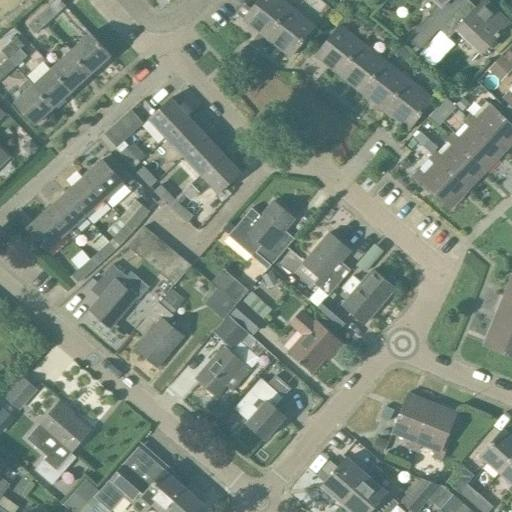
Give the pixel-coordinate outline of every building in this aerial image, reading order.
[(237,14),(244,19),(243,20),(267,38),(292,7),(283,0),(258,0),(252,9),(245,3),(237,14)] [(438,29),(460,7),(452,0),(434,0),(439,5),(408,38),(420,49),(438,29)] [(460,6),(460,7),(438,29),(448,39),(457,30),(482,53),(510,23),(485,0),(483,0),(469,15),(460,6)] [(50,5),(39,15),(47,24),(58,14),(56,11),(59,8),(54,3),(51,6),(50,5)] [(292,7),(267,38),(291,57),(315,25),(292,7)] [(47,24),(39,15),(28,25),(36,33),(47,24)] [(315,56),(338,74),(363,43),(340,25),(315,56)] [(91,33),(71,51),(92,73),(111,55),(91,33)] [(1,50),(8,58),(9,58),(16,66),(27,56),(21,49),(24,46),(16,36),(1,50)] [(363,43),(338,74),(362,93),(387,61),(363,43)] [(501,81),(511,69),(511,43),(488,69),(501,81)] [(71,51),(52,68),(73,90),(92,73),(71,51)] [(0,65),(0,80),(16,66),(9,58),(8,58),(0,65)] [(387,61),(362,93),(385,111),(410,80),(387,61)] [(52,68),(34,85),(33,85),(54,108),(73,90),(52,68)] [(19,87),(25,93),(14,103),(34,125),(54,108),(33,85),(34,85),(28,79),(19,87)] [(410,80),(385,111),(409,130),(433,98),(410,80)] [(511,93),(509,91),(503,97),(511,106),(511,93)] [(148,118),(166,137),(188,117),(170,98),(148,118)] [(456,106),(448,98),(431,115),(440,123),(456,106)] [(470,115),(467,118),(503,152),(511,142),(511,124),(493,107),(478,122),(470,115)] [(103,136),(115,149),(125,140),(143,123),(131,110),(103,136)] [(188,117),(166,137),(184,156),(206,135),(188,117)] [(453,133),(450,136),(486,170),(503,152),(467,118),(464,121),(465,123),(455,134),(453,133)] [(415,138),(433,154),(468,188),(486,170),(450,136),(446,140),(448,141),(437,153),(436,151),(435,150),(438,147),(422,132),(415,138)] [(206,135),(184,156),(201,175),(223,154),(206,135)] [(125,140),(115,149),(133,169),(141,162),(140,161),(147,156),(134,142),(130,145),(125,140)] [(223,154),(201,175),(219,194),(241,173),(223,154)] [(430,159),(419,171),(418,170),(412,177),(421,185),(423,183),(450,208),(468,188),(433,154),(429,158),(430,159)] [(85,175),(84,177),(104,199),(123,181),(103,159),(90,171),(88,169),(84,173),(85,175)] [(158,181),(144,165),(136,172),(151,187),(158,181)] [(66,192),(65,194),(85,216),(104,199),(84,177),(71,188),(69,186),(65,190),(66,192)] [(161,184),(154,190),(168,206),(176,199),(161,184)] [(48,209),(46,211),(66,233),(73,241),(81,233),(74,226),(85,216),(65,194),(52,205),(50,203),(46,207),(48,209)] [(274,201),(262,215),(252,207),(228,235),(268,269),(294,238),(285,231),(295,219),(274,201)] [(188,223),(194,215),(178,202),(172,209),(188,223)] [(129,221),(126,224),(133,231),(137,227),(150,210),(142,205),(129,221)] [(27,224),(29,226),(26,229),(47,251),(66,233),(46,211),(33,222),(31,220),(27,224)] [(114,237),(109,242),(115,249),(118,247),(133,231),(126,224),(120,217),(107,231),(114,237)] [(127,247),(137,254),(154,234),(144,226),(127,247)] [(303,263),(320,277),(314,283),(328,296),(351,270),(341,262),(351,251),(329,232),(303,263)] [(154,234),(137,254),(146,262),(163,241),(154,234)] [(99,251),(90,259),(96,266),(115,249),(109,242),(103,236),(94,244),(99,251)] [(163,241),(146,262),(155,270),(172,249),(163,241)] [(70,259),(79,269),(70,277),(76,284),(96,266),(90,259),(82,249),(70,259)] [(172,249),(155,270),(164,277),(181,257),(172,249)] [(181,257),(164,277),(174,285),(191,264),(181,257)] [(91,290),(100,298),(90,310),(111,328),(137,297),(121,284),(127,276),(112,264),(91,290)] [(218,286),(217,287),(238,303),(249,290),(223,268),(212,281),(218,286)] [(342,288),(351,295),(342,305),(364,324),(395,288),(373,269),(361,283),(353,275),(342,288)] [(238,303),(217,287),(204,303),(223,320),(238,303)] [(171,288),(159,303),(171,313),(184,298),(171,288)] [(243,301),(231,314),(254,334),(265,321),(263,320),(272,309),(252,291),(243,301)] [(341,328),(350,318),(325,297),(316,308),(341,328)] [(511,301),(504,298),(494,322),(511,329),(511,301)] [(171,313),(159,303),(136,329),(146,337),(136,349),(158,366),(183,336),(167,322),(173,315),(173,314),(171,313)] [(312,371),(329,351),(332,354),(342,343),(317,321),(316,323),(302,311),(290,324),(304,336),(290,352),(312,371)] [(248,332),(229,315),(213,332),(233,350),(231,353),(224,347),(196,378),(216,396),(226,384),(233,390),(260,358),(241,341),(248,332)] [(511,329),(494,322),(485,342),(484,346),(511,356),(511,329)] [(22,375),(4,396),(19,410),(38,389),(22,375)] [(235,407),(250,419),(247,423),(265,439),(285,417),(274,407),(283,397),(288,391),(273,378),(268,384),(261,378),(235,407)] [(409,447),(413,449),(432,404),(408,394),(393,429),(413,437),(409,447)] [(28,438),(39,448),(47,456),(35,469),(52,484),(61,473),(57,469),(71,453),(91,430),(72,414),(73,412),(60,400),(28,438)] [(432,404),(413,449),(418,451),(422,441),(437,447),(433,457),(441,460),(446,449),(443,447),(456,414),(432,404)] [(481,453),(482,454),(479,458),(486,464),(489,461),(501,470),(511,457),(511,438),(502,430),(481,453)] [(378,436),(373,448),(384,452),(388,441),(378,436)] [(321,469),(330,477),(322,486),(342,503),(367,475),(347,457),(338,468),(329,460),(321,469)] [(511,457),(501,470),(511,480),(511,457)] [(0,459),(0,498),(10,484),(0,476),(0,471),(6,463),(0,459)] [(474,475),(462,464),(447,482),(472,503),(480,494),(479,494),(467,483),(474,475)] [(150,488),(135,476),(123,465),(94,497),(110,511),(124,497),(134,505),(142,511),(145,511),(152,504),(161,511),(162,511),(185,487),(166,470),(150,488)] [(367,475),(342,503),(351,511),(369,511),(387,492),(386,491),(395,482),(375,465),(367,475)] [(60,503),(70,511),(90,511),(82,504),(100,485),(87,475),(66,497),(60,503)] [(401,501),(412,511),(417,511),(429,499),(430,500),(443,485),(442,484),(441,485),(421,477),(401,501)] [(480,494),(472,503),(482,511),(488,511),(493,506),(486,500),(500,483),(493,478),(494,478),(494,477),(479,494),(480,494)] [(443,485),(430,500),(440,509),(443,511),(469,511),(471,510),(443,485)] [(198,511),(205,505),(185,487),(162,511),(198,511)]
